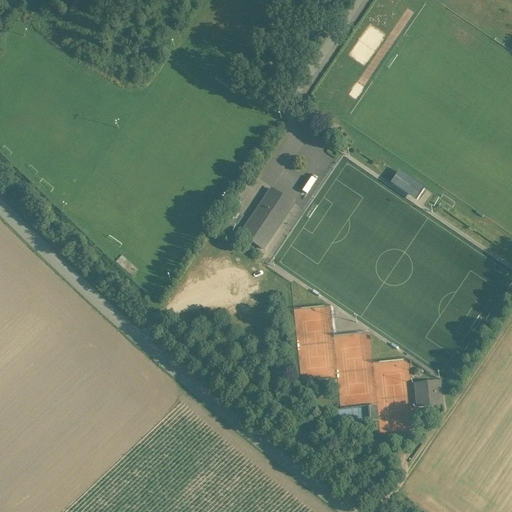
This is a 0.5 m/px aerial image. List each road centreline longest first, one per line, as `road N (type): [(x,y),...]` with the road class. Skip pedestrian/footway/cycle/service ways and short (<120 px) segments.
road 1 (tertiary): [(0,207),(237,425),(347,511)]
road 2 (residential): [(369,0),(302,115)]
